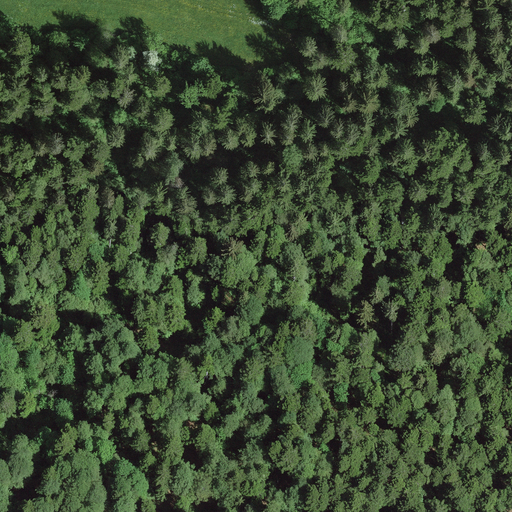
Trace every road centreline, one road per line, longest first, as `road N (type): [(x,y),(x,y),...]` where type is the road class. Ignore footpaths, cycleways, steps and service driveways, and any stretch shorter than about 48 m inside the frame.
road 1 (track): [(511,384),(275,306),(0,317)]
road 2 (track): [(511,96),(344,39),(255,21)]
